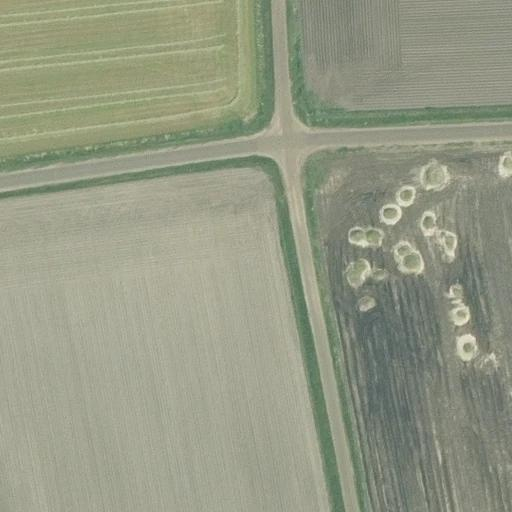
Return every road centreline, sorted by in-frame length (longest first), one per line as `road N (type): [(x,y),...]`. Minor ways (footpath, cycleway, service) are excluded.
road 1 (unclassified): [(351,511),(284,149)]
road 2 (unclassified): [(0,184),(284,149)]
road 3 (unclassified): [(284,149),(511,131)]
road 4 (unclassified): [(284,149),(277,0)]
